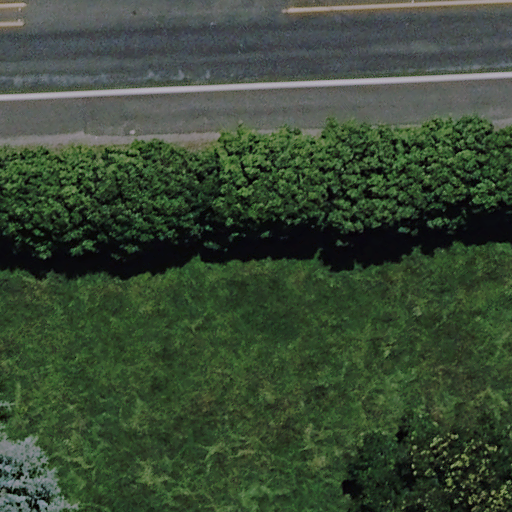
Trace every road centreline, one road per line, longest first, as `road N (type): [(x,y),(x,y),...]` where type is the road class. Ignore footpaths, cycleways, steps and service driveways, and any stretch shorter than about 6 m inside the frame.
road 1 (trunk): [(0,8),(194,6)]
road 2 (trunk): [(194,6),(337,0)]
